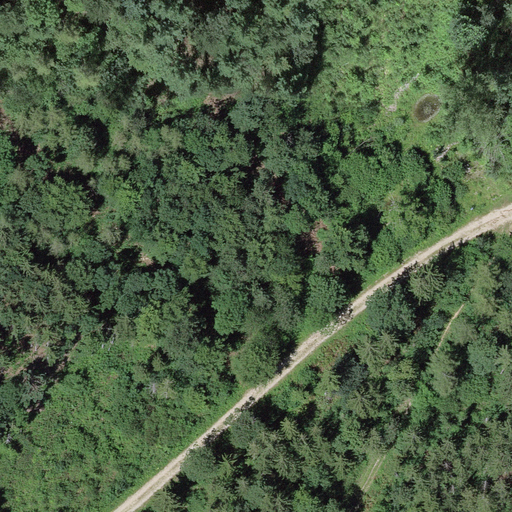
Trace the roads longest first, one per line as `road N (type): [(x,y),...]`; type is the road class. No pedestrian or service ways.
road 1 (track): [(126,511),(398,256),(511,193)]
road 2 (track): [(511,200),(432,435),(384,511)]
